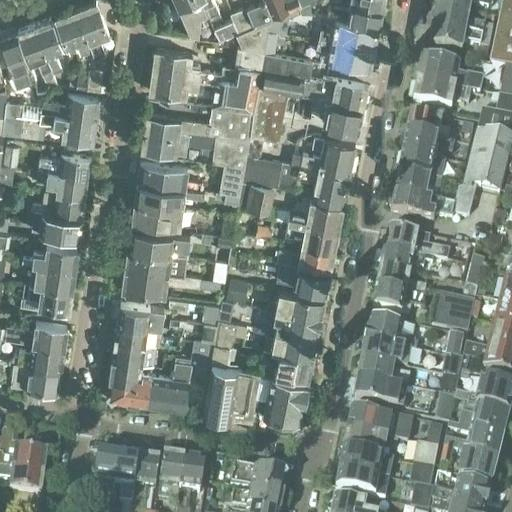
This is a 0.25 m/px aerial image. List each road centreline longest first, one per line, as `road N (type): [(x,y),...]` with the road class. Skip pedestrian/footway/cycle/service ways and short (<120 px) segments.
road 1 (residential): [(314,449),(329,431),(371,241),(360,207),(388,60),(410,48),(415,0)]
road 2 (residential): [(82,425),(74,387),(132,0)]
road 3 (residential): [(314,449),(213,432),(175,438),(82,425)]
